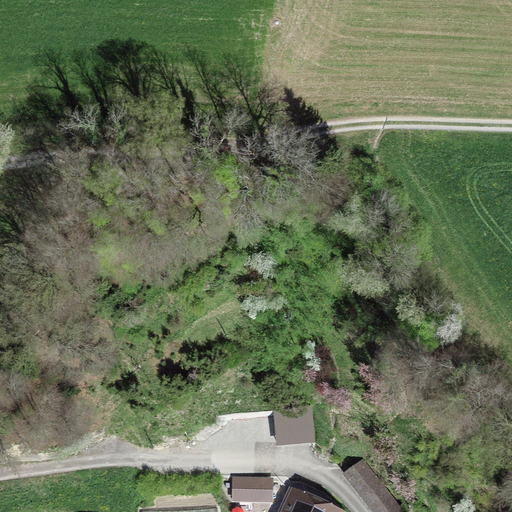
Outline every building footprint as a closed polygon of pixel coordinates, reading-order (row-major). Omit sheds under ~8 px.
[(232,299),(180,331),(191,349),(243,316),(232,299)] [(274,411),(277,446),(316,443),(313,408),(274,411)] [(364,462),(347,475),(374,511),(398,511),(400,510),(364,462)] [(271,480),(235,480),(235,501),(271,501),(271,480)] [(326,511),(293,497),(285,511),(326,511)]
